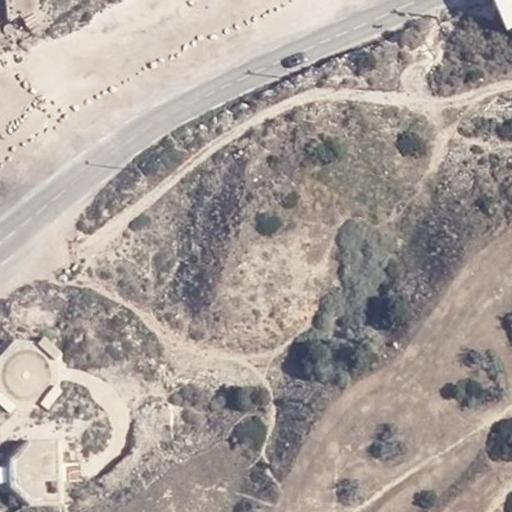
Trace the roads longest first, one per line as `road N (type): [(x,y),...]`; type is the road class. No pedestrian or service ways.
road 1 (track): [(24,223),(54,248),(95,243),(227,134),(307,96),(452,101),(511,82)]
road 2 (tertiary): [(0,242),(173,107),(418,0)]
